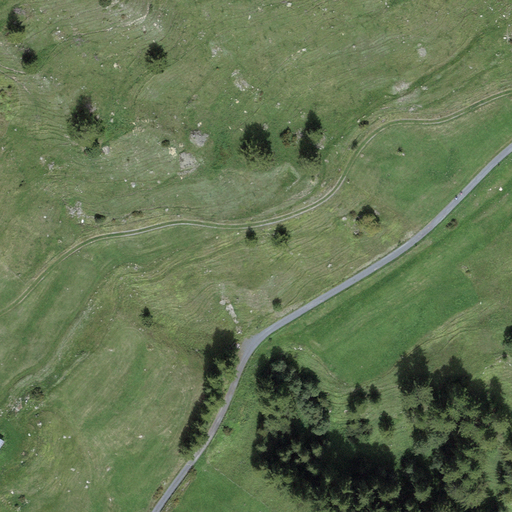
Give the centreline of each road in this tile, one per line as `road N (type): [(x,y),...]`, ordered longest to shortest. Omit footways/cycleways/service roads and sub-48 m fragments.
road 1 (track): [(511,94),(446,123),(401,122),(379,131),(338,189),(310,210),(257,225),(168,223),(93,239),(0,314)]
road 2 (track): [(156,511),(213,433),(261,340),(430,229),(511,150)]
